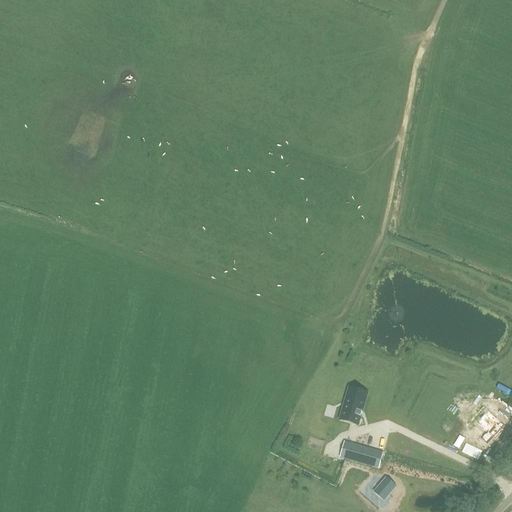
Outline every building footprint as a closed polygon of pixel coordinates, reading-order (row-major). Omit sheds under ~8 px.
[(474,405),(484,384),(416,352),(412,361),(410,360),(404,372),(474,405)] [(389,407),(390,412),(431,430),(432,437),(439,436),(440,440),(445,440),(455,444),(459,443),(458,431),(472,429),(471,422),(466,420),(466,415),(455,411),(454,401),(447,397),(441,398),(440,401),(431,402),(421,397),(425,397),(402,387),(398,397),(393,397),(389,407)] [(357,425),(365,399),(350,395),(345,410),(343,409),(340,420),(357,425)] [(487,406),(475,419),(490,432),(484,439),(490,445),(497,439),(498,440),(510,428),(487,406)] [(471,440),(464,447),(477,459),(484,452),(471,440)] [(344,442),(340,458),(379,469),(383,453),(344,442)] [(323,447),(313,479),(327,483),(336,451),(323,447)] [(375,492),(384,499),(395,487),(386,479),(375,492)] [(316,490),(312,510),(323,511),(326,492),(316,490)]
